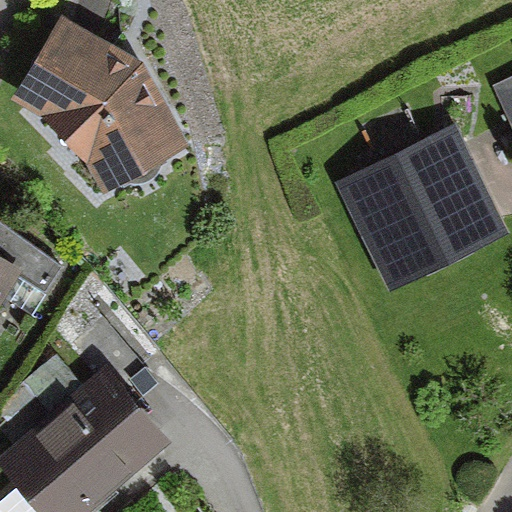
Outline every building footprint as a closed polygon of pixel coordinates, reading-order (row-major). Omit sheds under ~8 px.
[(128,71),(117,65),(59,30),(19,97),(47,113),(83,151),(99,180),(167,141),(128,71)] [(511,74),(495,82),(511,120),(511,74)] [(448,149),(445,142),(350,190),(391,268),(418,254),(425,267),(459,249),(453,236),(484,220),(448,149)] [(45,285),(60,260),(0,222),(0,286),(13,265),(45,285)] [(66,511),(155,436),(127,404),(102,375),(1,463),(43,511),(66,511)]
